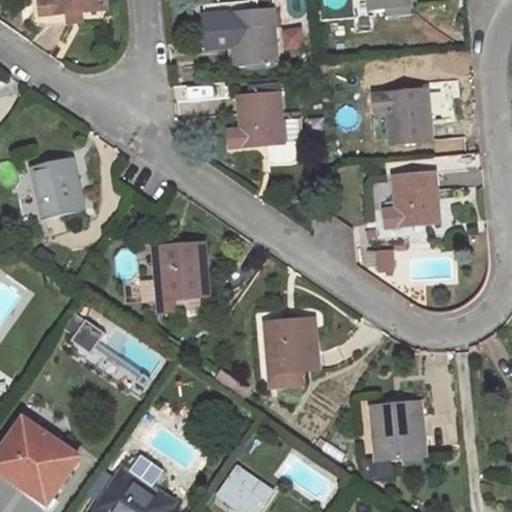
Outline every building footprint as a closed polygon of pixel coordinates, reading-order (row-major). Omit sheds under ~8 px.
[(101,6),(100,0),(47,0),(49,13),(101,6)] [(413,5),(412,0),(371,0),(372,8),(413,5)] [(280,59),(276,8),(221,12),(222,32),(236,30),(239,63),(280,59)] [(282,84),(251,86),(251,94),(283,92),(282,84)] [(435,141),(430,90),(374,94),(376,114),(387,113),(390,144),(435,141)] [(233,147),(288,143),(304,141),(302,118),(300,118),(299,111),(287,112),(287,120),(286,120),(283,92),(251,94),(241,95),(244,127),(231,129),(233,147)] [(84,209),(73,158),(29,167),(40,218),(84,209)] [(443,222),(438,171),(396,175),(398,207),(386,208),(387,226),(443,222)] [(206,292),(205,240),(153,241),(154,292),(206,292)] [(382,272),(396,271),(394,250),(380,251),(382,272)] [(322,369),(320,317),(268,320),(272,372),(322,369)] [(80,318),(66,339),(88,354),(102,334),(80,318)] [(431,455),(423,404),(381,412),(389,462),(431,455)] [(0,467),(51,502),(80,458),(26,422),(0,460),(0,467)] [(249,511),(258,511),(275,488),(240,464),(220,492),(249,511)] [(169,511),(175,503),(124,470),(101,504),(113,511),(169,511)]
